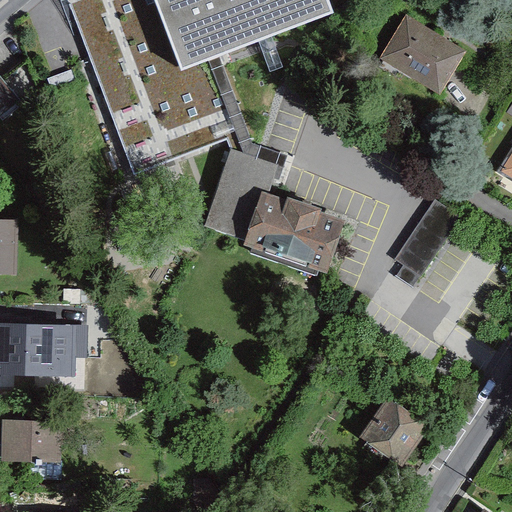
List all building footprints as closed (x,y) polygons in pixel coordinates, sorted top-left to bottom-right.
[(328,0),(69,0),(134,173),(227,139),(232,153),(256,162),(278,169),(283,155),(253,144),(220,56),(334,14),(328,0)] [(437,92),(459,55),(404,22),(381,59),(437,92)] [(0,69),(0,118),(24,100),(0,69)] [(511,145),(499,168),(511,175),(511,145)] [(256,162),(232,153),(208,227),(257,243),(254,254),(319,275),(323,265),(332,268),(348,220),(271,195),(278,169),(256,162)] [(464,221),(439,204),(398,262),(407,269),(401,277),(417,288),(464,221)] [(22,215),(0,214),(0,266),(20,267),(22,215)] [(28,325),(0,325),(0,373),(28,374),(28,325)] [(75,326),(28,325),(28,374),(75,374),(75,326)] [(431,429),(391,403),(367,438),(407,465),(431,429)] [(67,421),(11,419),(9,457),(63,459),(64,441),(67,441),(67,421)]
